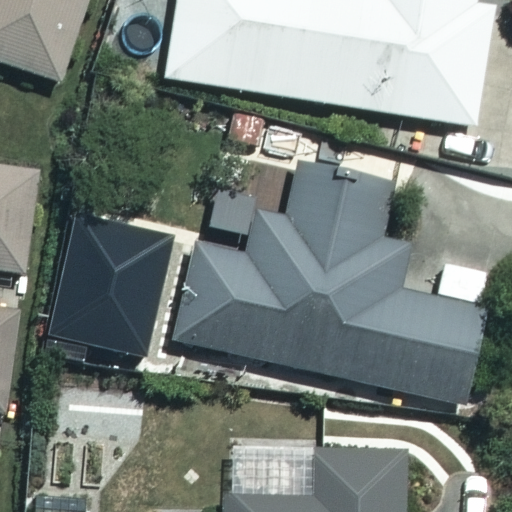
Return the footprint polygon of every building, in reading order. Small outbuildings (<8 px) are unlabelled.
[(0,0),(0,72),(53,90),(82,0),(0,0)] [(470,0),(172,0),(159,83),(467,133),(488,5),(471,2),(470,0)] [(0,414),(2,414),(18,308),(0,304),(0,273),(22,277),(37,174),(0,168),(0,414)] [(378,243),(383,222),(369,219),(376,187),(291,168),(279,217),(250,210),(239,256),(188,244),(166,340),(456,407),(478,311),(391,291),(401,248),(378,243)] [(402,511),(402,449),(309,449),(309,500),(220,500),(220,511),(402,511)]
